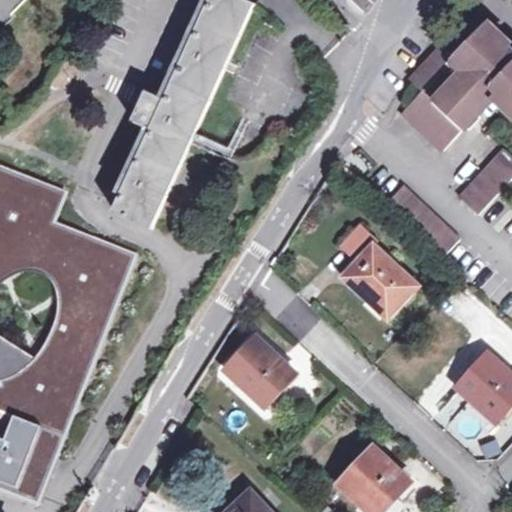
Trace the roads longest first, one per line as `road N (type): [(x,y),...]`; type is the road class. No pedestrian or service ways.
road 1 (residential): [(255,255),(490,496)]
road 2 (unclassified): [(104,511),(255,255)]
road 3 (unclassified): [(255,255),(346,104)]
road 4 (residential): [(346,104),(468,221)]
